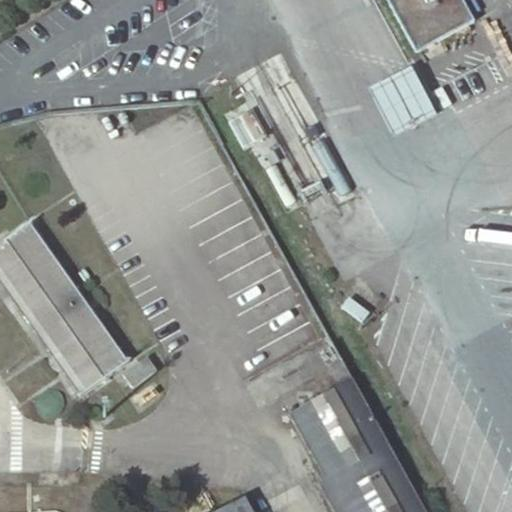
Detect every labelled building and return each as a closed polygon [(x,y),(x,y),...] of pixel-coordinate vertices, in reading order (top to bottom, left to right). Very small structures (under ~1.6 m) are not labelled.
[(442,0),(430,7),(426,0),(385,0),(416,55),(474,24),(460,0),(442,0)] [(372,93),(394,138),(437,118),(416,73),(372,93)] [(35,222),(0,246),(0,274),(82,396),(132,361),(35,222)] [(425,511),(334,346),(321,354),(341,392),(293,418),(343,511),(425,511)] [(247,511),(241,500),(220,511),(247,511)]
